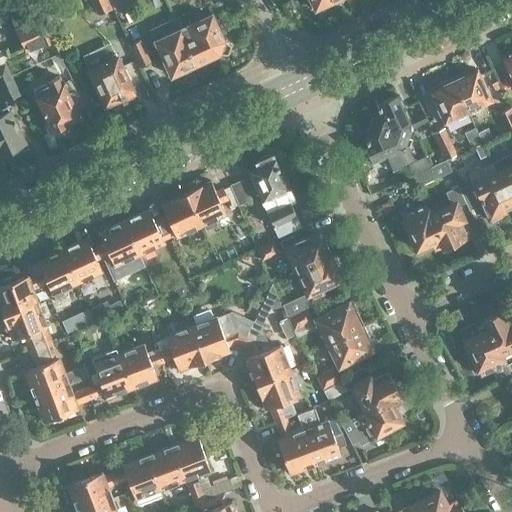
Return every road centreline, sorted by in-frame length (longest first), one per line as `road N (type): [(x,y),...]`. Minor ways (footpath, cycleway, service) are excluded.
road 1 (residential): [(273,511),(221,385),(7,465)]
road 2 (secondary): [(0,234),(302,96)]
road 3 (secondary): [(292,77),(0,208)]
road 4 (residential): [(400,311),(302,96)]
road 5 (secondary): [(302,96),(510,0)]
road 6 (residential): [(273,511),(469,436)]
road 7 (secondary): [(456,0),(292,77)]
road 8 (residential): [(469,436),(400,311)]
road 9 (residential): [(511,261),(400,311)]
